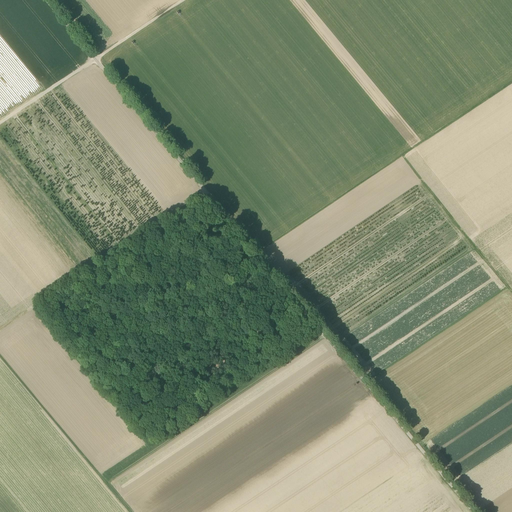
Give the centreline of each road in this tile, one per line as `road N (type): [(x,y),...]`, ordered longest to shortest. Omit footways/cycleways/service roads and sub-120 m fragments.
road 1 (track): [(95,58),(474,511)]
road 2 (track): [(256,251),(511,81)]
road 3 (track): [(205,190),(0,328)]
